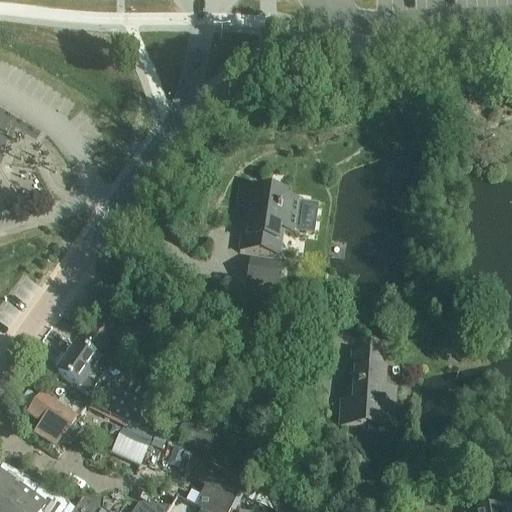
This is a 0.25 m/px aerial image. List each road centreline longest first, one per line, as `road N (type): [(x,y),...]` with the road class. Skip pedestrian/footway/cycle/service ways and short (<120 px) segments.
road 1 (unclassified): [(334,329),(287,320),(123,206)]
road 2 (tertiary): [(123,206),(167,145),(192,85),(201,0)]
road 3 (tertiary): [(0,371),(123,206)]
